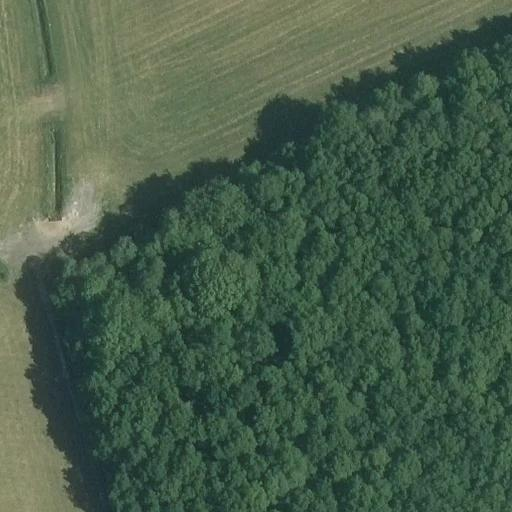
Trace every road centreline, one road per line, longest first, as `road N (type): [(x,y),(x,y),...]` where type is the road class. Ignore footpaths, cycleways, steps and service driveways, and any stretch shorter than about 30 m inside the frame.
road 1 (track): [(32,256),(105,511)]
road 2 (track): [(25,121),(32,256),(0,255)]
